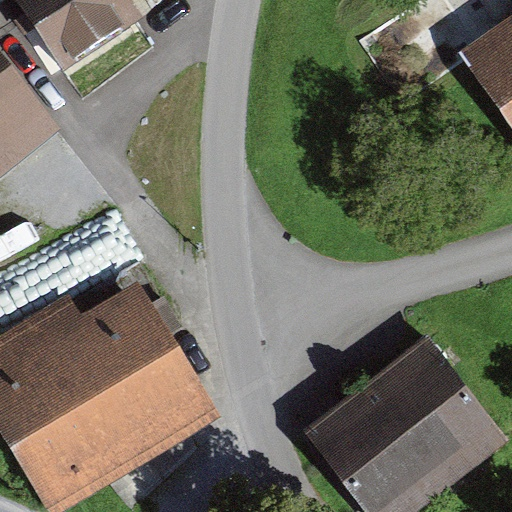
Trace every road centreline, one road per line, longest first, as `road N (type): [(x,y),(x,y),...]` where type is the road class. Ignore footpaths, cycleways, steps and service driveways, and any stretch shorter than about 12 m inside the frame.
road 1 (unclassified): [(297,511),(249,399),(234,332),(223,131),(244,0)]
road 2 (track): [(234,332),(511,253)]
road 3 (track): [(192,511),(249,399)]
